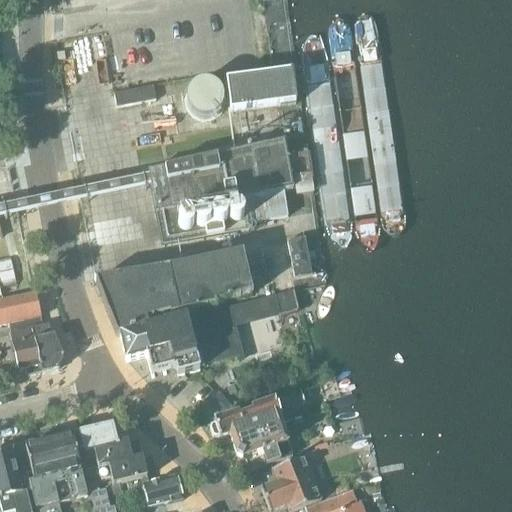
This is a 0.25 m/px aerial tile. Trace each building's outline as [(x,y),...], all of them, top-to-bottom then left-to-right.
[(225,83),(229,114),(295,106),(291,74),(225,83)] [(113,96),(116,110),(155,102),(152,88),(113,96)] [(150,186),(161,248),(248,232),(242,200),(293,191),(283,143),(147,174),(148,180),(150,186)] [(286,242),(293,281),(311,277),(304,239),(286,242)] [(115,338),(118,337),(180,322),(179,315),(215,305),(215,303),(251,294),(251,293),(248,294),(241,254),(188,267),(172,269),(115,279),(94,283),(102,303),(101,303),(108,320),(108,319),(115,338)] [(1,283),(16,282),(13,259),(0,261),(0,295),(2,296),(1,283)] [(292,292),(274,297),(280,315),(281,317),(283,316),(292,314),(295,313),(297,310),(293,296),(292,292)] [(35,296),(0,303),(0,328),(8,326),(40,319),(35,296)] [(274,297),(228,310),(233,329),(280,315),(274,297)] [(185,321),(180,322),(118,337),(125,363),(147,358),(151,372),(161,369),(161,368),(173,365),(176,377),(199,372),(195,359),(200,357),(202,360),(203,358),(201,356),(218,344),(227,357),(230,359),(233,359),(235,357),(236,355),(238,354),(240,361),(241,361),(228,310),(185,322),(185,321)] [(40,319),(8,326),(12,345),(17,373),(19,373),(23,372),(28,378),(31,377),(57,371),(58,369),(63,359),(61,353),(54,336),(51,337),(49,325),(41,327),(40,319)] [(261,406),(271,402),(268,387),(257,390),(261,406)] [(228,437),(231,444),(280,425),(291,421),(287,412),(303,406),(298,393),(272,403),(271,402),(261,406),(234,415),(213,423),(214,425),(211,426),(209,430),(212,438),(216,440),(219,439),(219,440),(228,437)] [(213,422),(213,423),(234,415),(216,396),(197,414),(206,424),(213,422)] [(280,425),(231,444),(236,456),(236,457),(242,460),(242,459),(243,459),(249,473),(291,457),(280,425)] [(117,446),(116,445),(112,426),(75,436),(80,455),(94,452),(117,446)] [(62,439),(25,448),(29,468),(25,469),(25,471),(35,511),(59,511),(58,505),(87,498),(86,495),(81,477),(79,466),(72,437),(62,439)] [(98,470),(131,461),(126,442),(116,445),(117,446),(94,452),(98,470)] [(0,509),(0,511),(35,511),(25,471),(16,473),(11,452),(0,454),(0,509)] [(303,458),(271,470),(271,471),(272,471),(277,483),(261,489),(259,489),(268,511),(269,511),(285,505),(287,511),(292,511),(320,501),(319,500),(303,459),(303,458)] [(126,483),(128,488),(147,483),(141,459),(131,461),(98,470),(101,481),(111,479),(113,487),(126,483)] [(93,468),(79,466),(81,477),(94,473),(93,468)] [(99,492),(94,473),(81,477),(86,495),(99,492)] [(147,483),(128,488),(131,500),(137,505),(145,502),(147,510),(182,501),(175,477),(147,484),(147,483)] [(86,495),(87,498),(89,511),(114,511),(114,508),(109,509),(105,490),(99,492),(86,495)] [(352,492),(327,501),(304,510),(305,511),(360,511),(358,505),(356,505),(352,492)]
